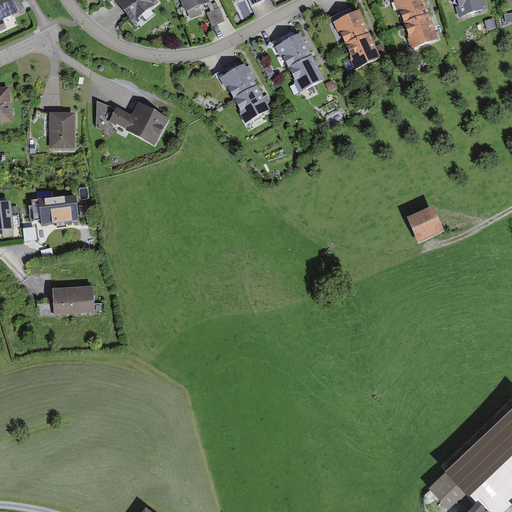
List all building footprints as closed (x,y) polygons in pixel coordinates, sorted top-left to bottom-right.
[(19,13),(13,0),(0,0),(0,29),(11,25),(8,18),(19,13)] [(160,0),(159,0),(117,0),(117,1),(125,10),(134,21),(160,0)] [(180,0),(185,11),(208,2),(207,0),(180,0)] [(423,0),(396,0),(413,49),(438,40),(433,25),(426,8),(423,0)] [(457,0),(462,16),(484,9),(481,0),(457,0)] [(225,22),(220,9),(208,14),(212,26),(219,24),(225,22)] [(367,27),(360,10),(335,21),(354,68),(380,58),(375,46),(367,27)] [(494,19),(486,21),(489,30),(497,28),(494,19)] [(299,35),(276,46),(300,94),(323,82),(315,67),(307,51),(299,35)] [(244,65),(221,77),(246,122),(269,110),(261,96),(252,80),(244,65)] [(276,75),(271,67),(265,70),(270,79),(276,75)] [(332,81),(327,84),(330,91),(336,88),(332,81)] [(11,87),(0,87),(0,120),(13,120),(11,87)] [(133,114),(120,107),(114,120),(157,142),(170,118),(140,102),(133,114)] [(77,112),(51,112),(51,145),(77,145),(77,112)] [(80,222),(76,196),(55,199),(55,196),(32,199),(35,219),(42,218),(43,227),(80,222)] [(12,201),(0,203),(0,231),(16,229),(12,201)] [(433,207),(407,218),(417,243),(443,232),(433,207)] [(95,286),(52,288),(53,314),(96,311),(95,286)] [(507,511),(511,507),(511,434),(459,487),(478,507),(472,511),(507,511)]
